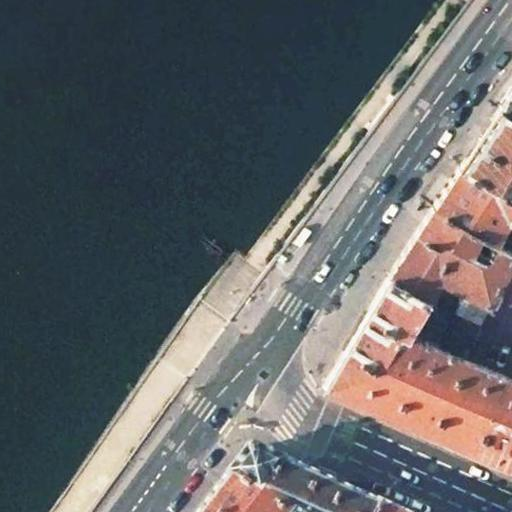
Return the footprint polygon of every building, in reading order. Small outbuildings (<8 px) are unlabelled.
[(511,85),(497,107),(511,115),(511,85)] [(511,115),(497,107),(458,165),(511,195),(511,115)] [(511,195),(458,165),(432,206),(495,243),(507,219),(511,221),(511,195)] [(495,243),(432,206),(387,276),(428,298),(440,278),(459,288),(464,291),(487,303),(495,286),(511,252),(503,248),(495,243)] [(511,240),(508,239),(503,248),(511,252),(511,240)] [(511,252),(495,286),(511,295),(511,252)] [(428,298),(387,276),(366,312),(366,311),(344,349),(323,385),(509,465),(511,457),(511,378),(462,357),(407,334),(428,298)] [(461,297),(464,291),(459,288),(456,294),(461,297)] [(487,303),(464,291),(454,312),(477,325),(487,303)] [(478,325),(477,325),(454,312),(428,298),(407,334),(462,357),(478,325)] [(337,487),(336,488),(321,482),(322,480),(318,478),(317,481),(282,464),(283,464),(277,461),(277,462),(257,453),(257,452),(252,450),(251,450),(245,451),(241,456),(242,456),(229,474),(228,473),(224,478),(225,479),(199,511),(378,511),(380,509),(379,509),(380,508),(374,505),(374,506),(339,491),(340,488),(337,487)]
